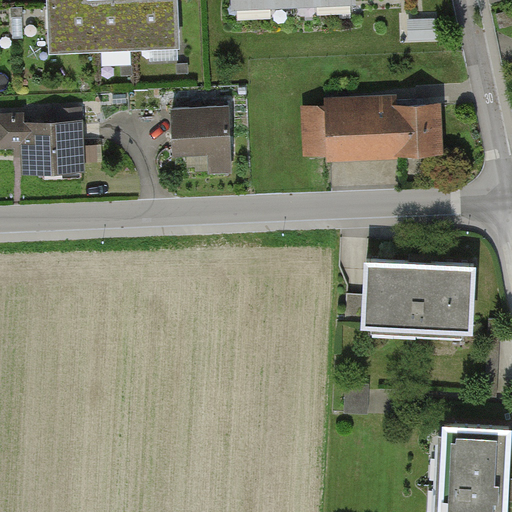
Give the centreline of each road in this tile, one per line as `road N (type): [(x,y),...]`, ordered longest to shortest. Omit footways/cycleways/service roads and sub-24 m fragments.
road 1 (residential): [(0,219),(510,196)]
road 2 (residential): [(510,196),(466,0)]
